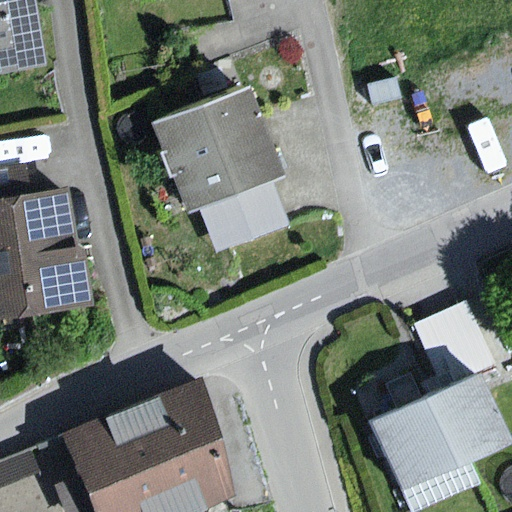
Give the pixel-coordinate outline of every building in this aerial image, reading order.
[(0,0),(0,74),(49,67),(38,0),(0,0)] [(234,23),(228,0),(161,0),(170,37),(234,23)] [(222,69),(198,76),(204,96),(228,89),(222,69)] [(378,78),(349,84),(353,105),(383,98),(378,78)] [(256,86),(156,122),(165,147),(157,150),(168,181),(179,177),(190,208),(200,204),(276,176),(287,173),(256,86)] [(35,165),(0,170),(0,315),(97,301),(80,188),(40,194),(35,165)] [(295,227),(276,176),(200,204),(219,255),(295,227)] [(410,324),(437,382),(467,368),(487,360),(460,301),(410,324)] [(437,382),(359,417),(389,483),(497,435),(467,368),(437,382)] [(55,435),(94,511),(208,511),(244,498),(200,378),(55,435)] [(453,511),(486,511),(473,484),(446,496),(453,511)] [(453,511),(446,496),(420,508),(421,511),(453,511)]
